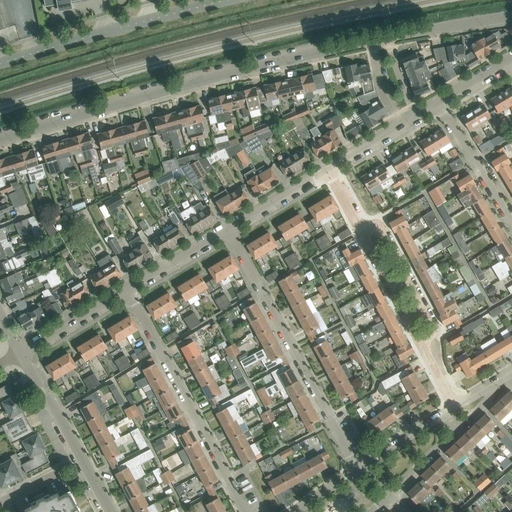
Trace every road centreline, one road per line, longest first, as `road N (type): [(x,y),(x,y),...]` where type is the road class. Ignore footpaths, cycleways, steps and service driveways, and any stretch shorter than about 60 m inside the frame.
road 1 (tertiary): [(371,42),(265,63),(0,139)]
road 2 (unclassified): [(358,468),(227,229)]
road 3 (unclassified): [(246,511),(126,289)]
road 4 (unclassified): [(0,65),(229,0)]
road 5 (residential): [(110,511),(20,352)]
road 6 (residential): [(433,357),(432,324),(382,229),(354,218)]
road 7 (unclassified): [(433,357),(354,218)]
road 8 (unclassified): [(511,223),(439,101)]
road 9 (tertiary): [(511,15),(386,39)]
road 10 (residential): [(20,352),(126,289)]
